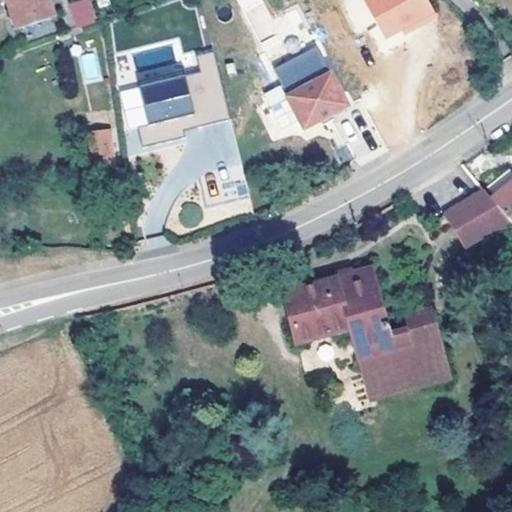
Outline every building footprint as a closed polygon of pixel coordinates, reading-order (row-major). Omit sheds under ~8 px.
[(50,0),(8,0),(18,29),(55,15),(50,0)] [(75,0),(67,3),(75,28),(97,20),(90,0),(75,0)] [(427,0),(366,0),(382,40),(435,19),(427,0)] [(279,78),(321,55),(314,41),(272,63),(279,78)] [(200,71),(187,74),(197,124),(227,118),(213,50),(196,54),(200,71)] [(97,52),(77,55),(81,83),(101,81),(97,52)] [(348,105),(321,55),(279,78),(305,128),(348,105)] [(134,88),(145,125),(138,128),(143,145),(199,128),(182,73),(134,88)] [(261,91),(273,139),(294,134),(282,86),(261,91)] [(123,111),(142,108),(139,87),(120,90),(123,111)] [(87,137),(111,134),(108,114),(85,118),(87,137)] [(116,172),(111,134),(87,137),(93,174),(116,172)] [(511,181),(491,199),(508,220),(511,224),(511,181)] [(491,199),(485,192),(449,214),(467,245),(508,220),(491,199)] [(452,378),(432,308),(388,320),(372,268),(283,291),(298,343),(352,329),(372,400),(452,378)]
